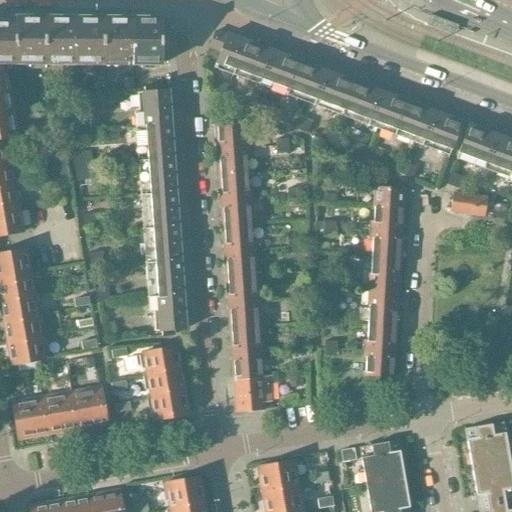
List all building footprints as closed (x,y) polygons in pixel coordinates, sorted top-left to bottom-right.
[(109,19),(103,19),(103,64),(132,64),(132,19),(120,19),(120,17),(109,17),(109,19)] [(150,19),(132,19),(132,64),(161,64),(161,62),(166,62),(166,40),(163,39),(163,18),(150,17),(150,19)] [(0,91),(7,90),(4,77),(2,77),(0,65),(0,63),(16,63),(17,18),(1,18),(0,19),(0,91)] [(46,18),(17,18),(16,63),(27,63),(27,69),(45,69),(45,63),(46,18)] [(74,18),(46,18),(45,63),(74,64),(74,18)] [(103,19),(74,18),(74,64),(103,64),(103,19)] [(227,73),(240,40),(226,35),(226,36),(215,32),(205,57),(216,61),(214,68),(227,73)] [(253,83),(266,50),(240,40),(227,73),(253,83)] [(287,95),(299,62),(266,50),(253,83),(287,95)] [(309,104),(321,71),(299,62),(287,95),(309,104)] [(336,114),(348,81),(321,71),(309,104),(336,114)] [(94,79),(94,92),(103,91),(103,79),(94,79)] [(124,79),(124,90),(132,89),(132,79),(124,79)] [(358,122),(370,89),(348,81),(336,114),(358,122)] [(220,83),(216,94),(223,97),(228,86),(220,83)] [(137,93),(138,112),(139,113),(169,111),(167,91),(155,92),(155,87),(143,88),(143,93),(137,93)] [(375,128),(388,95),(370,89),(358,122),(375,128)] [(7,90),(0,91),(0,139),(15,137),(7,90)] [(247,107),(259,112),(265,101),(252,95),(247,107)] [(394,135),(406,102),(388,95),(375,128),(394,135)] [(277,107),(265,101),(259,112),(272,118),(277,107)] [(416,144),(429,111),(406,102),(394,135),(416,144)] [(139,113),(138,112),(134,113),(137,148),(171,146),(169,111),(139,113)] [(449,156),(461,123),(429,111),(416,144),(449,156)] [(78,117),(66,119),(69,133),(81,131),(78,117)] [(93,117),(84,117),(85,128),(94,127),(93,117)] [(299,117),(293,128),(306,134),(312,123),(299,117)] [(54,121),(23,126),(25,136),(56,130),(54,121)] [(216,125),(217,150),(249,148),(248,139),(244,139),(243,123),(216,125)] [(484,169),(497,136),(468,126),(456,159),(484,169)] [(323,141),(330,144),(334,132),(328,130),(323,141)] [(334,132),(330,144),(336,147),(341,135),(334,132)] [(511,179),(511,142),(497,136),(484,169),(511,179)] [(61,145),(59,137),(45,140),(46,147),(61,145)] [(356,142),(351,153),(363,158),(368,147),(356,142)] [(11,143),(0,145),(0,168),(15,166),(15,165),(10,165),(9,158),(13,158),(11,145),(11,143)] [(171,146),(137,148),(139,183),(149,182),(174,181),(171,146)] [(288,146),(276,146),(276,154),(288,153),(288,146)] [(382,153),(368,147),(363,158),(377,164),(382,153)] [(249,148),(217,150),(219,176),(247,174),(245,158),(250,158),(249,148)] [(84,152),(72,154),(77,182),(89,180),(84,152)] [(64,156),(39,161),(44,184),(69,179),(64,156)] [(403,162),(398,174),(411,179),(416,168),(403,162)] [(15,166),(0,168),(0,190),(14,188),(12,180),(17,179),(15,169),(15,167),(15,166)] [(450,173),(446,185),(460,190),(464,178),(450,173)] [(247,174),(219,176),(221,201),(252,198),(252,190),(248,190),(247,174)] [(374,195),(374,205),(401,206),(402,190),(375,188),(376,180),(363,179),(362,194),(374,195)] [(68,187),(67,180),(54,182),(56,189),(68,187)] [(174,181),(149,182),(139,183),(142,217),(176,215),(174,181)] [(14,188),(0,190),(0,235),(21,232),(14,188)] [(452,194),(450,212),(483,216),(485,199),(452,194)] [(252,198),(221,201),(223,228),(250,226),(249,209),(253,209),(252,198)] [(401,206),(374,205),(373,222),(369,222),(368,231),(400,232),(401,206)] [(491,217),(498,218),(500,206),(492,205),(491,217)] [(82,215),(83,222),(96,220),(94,213),(82,215)] [(176,215),(142,217),(144,249),(178,247),(176,215)] [(96,220),(83,222),(85,229),(97,227),(96,220)] [(250,226),(223,228),(224,251),(256,249),(255,240),(251,241),(250,226)] [(400,232),(368,231),(367,242),(372,242),(371,256),(398,257),(400,232)] [(178,247),(144,249),(146,284),(181,281),(178,247)] [(256,249),(224,251),(226,277),(254,275),(253,260),(257,260),(256,249)] [(25,250),(0,254),(0,298),(0,301),(32,295),(25,250)] [(101,252),(88,254),(91,268),(103,266),(101,252)] [(398,257),(371,256),(369,290),(397,291),(398,257)] [(254,275),(226,277),(228,303),(260,301),(259,291),(255,292),(254,275)] [(73,286),(85,284),(84,277),(71,279),(73,286)] [(181,281),(146,284),(148,313),(152,313),(153,313),(158,313),(183,311),(181,281)] [(107,287),(95,289),(97,303),(109,301),(107,287)] [(397,291),(369,290),(367,324),(395,325),(397,291)] [(32,295),(0,301),(4,322),(41,315),(38,302),(34,303),(32,295)] [(74,308),(89,305),(88,298),(73,300),(74,308)] [(260,301),(228,303),(230,329),(257,327),(256,311),(260,311),(260,301)] [(511,308),(503,307),(502,314),(511,315),(511,308)] [(183,311),(158,313),(153,313),(154,332),(161,331),(161,336),(173,335),(173,331),(182,330),(184,330),(183,311)] [(41,315),(4,322),(8,343),(45,336),(44,335),(42,323),(38,324),(36,317),(41,316),(41,315)] [(78,329),(93,327),(91,319),(77,321),(78,329)] [(101,325),(103,339),(115,337),(113,323),(101,325)] [(395,325),(367,324),(366,341),(362,340),(361,350),(393,351),(394,340),(395,325)] [(257,327),(230,329),(232,352),(263,350),(263,342),(259,343),(257,327)] [(45,336),(8,343),(12,365),(16,364),(18,372),(40,368),(39,360),(49,359),(46,344),(41,345),(40,338),(45,337),(45,336)] [(82,350),(96,348),(95,340),(80,343),(82,350)] [(142,376),(142,377),(179,370),(175,348),(138,354),(139,356),(141,369),(146,368),(147,375),(142,376)] [(125,349),(121,350),(110,351),(112,359),(126,357),(125,349)] [(263,350),(232,352),(232,354),(233,379),(234,379),(261,378),(260,362),(264,361),(263,350)] [(393,351),(361,350),(361,360),(365,360),(364,376),(392,377),(393,351)] [(85,360),(87,372),(94,371),(92,358),(85,360)] [(179,370),(142,377),(143,378),(145,390),(150,389),(151,396),(146,397),(146,398),(183,391),(179,370)] [(268,377),(261,378),(234,379),(233,379),(231,379),(232,399),(235,399),(236,412),(264,410),(263,403),(270,402),(268,377)] [(110,384),(112,392),(126,389),(125,381),(110,384)] [(100,389),(70,394),(76,429),(106,423),(100,389)] [(183,391),(146,398),(146,399),(147,399),(149,411),(153,410),(155,420),(187,415),(183,391)] [(70,394),(41,399),(47,434),(76,429),(70,394)] [(18,439),(47,434),(41,399),(12,404),(18,439)] [(114,405),(115,413),(130,410),(128,403),(114,405)] [(464,429),(471,468),(509,462),(503,423),(464,429)] [(358,448),(365,486),(404,480),(397,441),(358,448)] [(355,461),(353,449),(340,451),(342,463),(355,461)] [(258,468),(262,494),(297,488),(293,462),(258,468)] [(511,477),(509,462),(471,468),(477,506),(511,499),(511,477)] [(327,473),(312,475),(313,484),(328,482),(327,473)] [(162,487),(164,501),(169,500),(170,508),(165,509),(166,511),(203,505),(198,478),(161,485),(162,487)] [(409,511),(404,480),(365,486),(369,511),(409,511)] [(301,511),(297,488),(262,494),(265,511),(301,511)] [(121,511),(118,492),(88,498),(90,511),(121,511)] [(331,497),(316,500),(318,509),(333,506),(331,497)] [(90,511),(88,498),(59,503),(60,511),(90,511)] [(511,511),(511,499),(477,506),(478,511),(511,511)] [(30,511),(60,511),(59,503),(30,508),(30,511)] [(147,511),(146,503),(132,506),(132,511),(147,511)]
